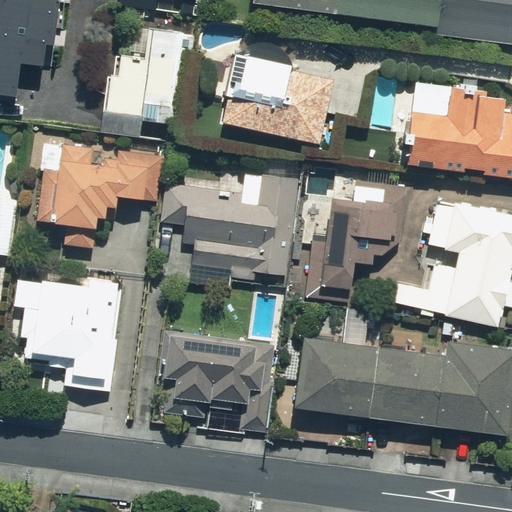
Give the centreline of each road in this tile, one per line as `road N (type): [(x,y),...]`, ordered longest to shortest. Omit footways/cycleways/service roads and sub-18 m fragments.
road 1 (residential): [(511,508),(0,439)]
road 2 (unknown): [(291,46),(511,67)]
road 3 (unknown): [(410,276),(417,221),(435,196),(455,191),(511,200)]
